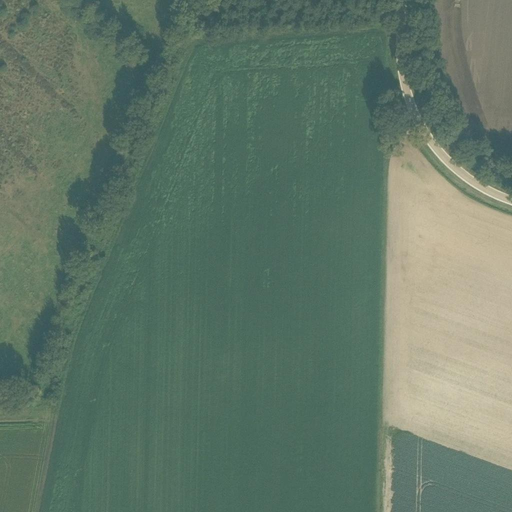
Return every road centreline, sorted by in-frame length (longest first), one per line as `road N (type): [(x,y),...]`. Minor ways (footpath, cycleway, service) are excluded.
road 1 (track): [(419,125),(387,158),(386,511)]
road 2 (unclassified): [(511,200),(466,177),(419,125),(402,72),(402,0)]
